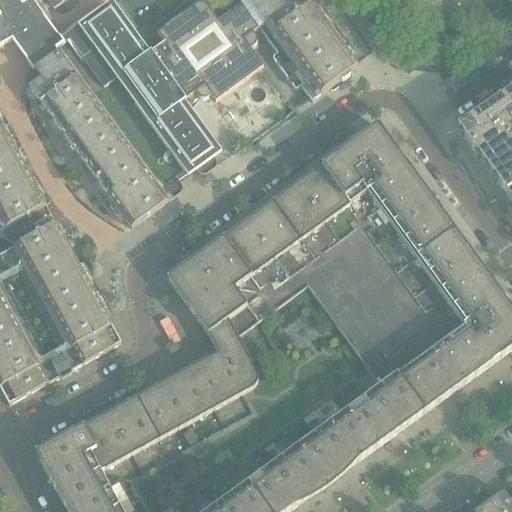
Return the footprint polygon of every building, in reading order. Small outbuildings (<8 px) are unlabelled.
[(0,0),(0,47),(12,41),(21,54),(25,61),(52,42),(57,38),(51,31),(43,19),(68,0),(0,0)] [(322,23),(312,10),(311,8),(305,11),(297,0),(235,0),(241,7),(259,31),(277,56),(273,59),(272,61),(294,91),(297,91),(300,89),(308,99),(316,101),(330,91),(330,92),(333,93),(339,88),(340,86),(339,85),(352,75),(353,67),(345,56),(349,53),(350,50),(328,21),(325,20),(322,23)] [(190,113),(199,102),(203,103),(206,102),(211,98),(215,104),(263,70),(250,52),(253,50),(255,48),(257,45),(257,41),(255,38),(253,36),(259,31),(241,7),(217,24),(207,10),(205,7),(202,5),(198,6),(195,7),(192,10),(188,4),(152,30),(164,46),(149,56),(112,4),(105,9),(102,5),(57,38),(52,42),(96,101),(170,203),(179,197),(181,195),(183,192),(182,188),(181,186),(179,183),(195,171),(197,175),(200,177),(203,178),(207,177),(207,176),(214,172),(216,169),(217,166),(216,163),(215,160),(221,155),(213,145),(190,113)] [(170,203),(96,101),(52,42),(25,61),(40,81),(28,90),(41,107),(51,122),(75,154),(96,184),(131,232),(170,203)] [(511,93),(457,131),(502,191),(504,190),(508,194),(505,196),(510,203),(511,200),(511,93)] [(121,346),(65,245),(56,228),(50,217),(0,126),(0,392),(9,408),(121,346)] [(511,351),(511,314),(477,267),(377,128),(167,281),(208,338),(229,323),(238,340),(307,290),(379,389),(380,389),(408,428),(511,351)] [(247,356),(238,340),(229,323),(208,338),(218,356),(190,371),(213,413),(252,392),(255,389),(257,385),(258,381),(257,376),(257,375),(247,356)] [(213,413),(190,371),(137,400),(160,442),(213,413)] [(326,487),(401,433),(408,428),(380,389),(379,389),(297,449),(326,487)] [(160,442),(137,400),(35,456),(66,511),(74,511),(110,492),(101,475),(160,442)] [(291,511),(326,487),(297,449),(209,511),(291,511)] [(121,511),(110,492),(74,511),(121,511)] [(511,511),(511,498),(507,502),(502,496),(478,511),(511,511)]
